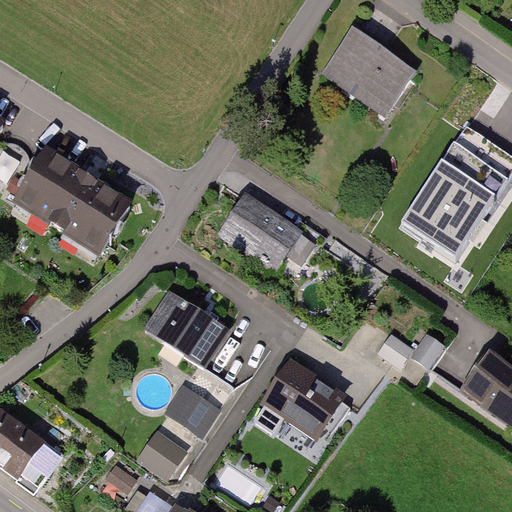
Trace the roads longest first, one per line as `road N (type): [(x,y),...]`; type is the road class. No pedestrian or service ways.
road 1 (residential): [(161,242),(284,332),(278,357),(200,475)]
road 2 (residential): [(221,153),(471,317)]
road 3 (residential): [(192,196),(0,74)]
road 4 (residential): [(0,385),(122,289),(161,242)]
road 5 (residential): [(221,153),(323,0)]
road 6 (residential): [(511,73),(404,0)]
